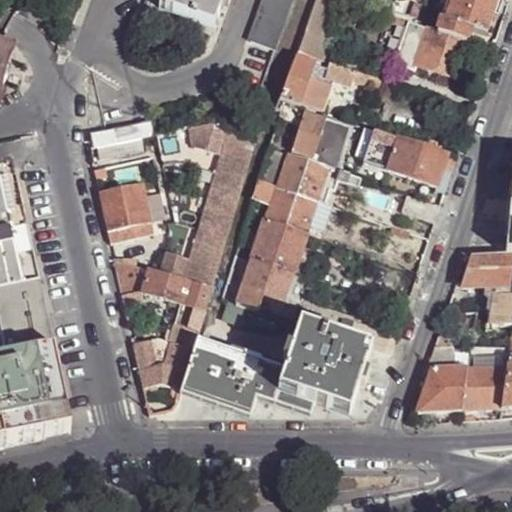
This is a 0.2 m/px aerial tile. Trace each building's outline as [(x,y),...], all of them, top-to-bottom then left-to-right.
[(163,0),(159,12),(215,32),(226,0),(163,0)] [(267,0),(251,45),(276,54),(295,0),(267,0)] [(315,0),(304,33),(320,38),(333,0),(315,0)] [(444,13),(442,21),(471,30),(487,35),(493,17),(498,19),(503,2),(499,0),(498,0),(454,0),(449,15),(444,13)] [(413,7),(410,17),(419,20),(423,11),(413,7)] [(408,23),(398,19),(395,25),(406,29),(393,67),(415,74),(417,68),(415,67),(428,29),(408,23)] [(442,21),(437,33),(467,42),(469,36),(471,30),(442,21)] [(415,67),(417,68),(458,81),(470,44),(467,42),(437,33),(428,29),(415,67)] [(304,33),(297,52),(303,54),(318,58),(322,45),(318,43),(320,38),(304,33)] [(469,36),(467,42),(470,44),(483,48),(485,42),(469,36)] [(17,46),(0,37),(0,108),(2,108),(2,88),(7,61),(17,46)] [(296,55),(295,60),(310,65),(312,60),(296,55)] [(295,60),(280,101),(291,104),(323,115),(334,83),(351,89),(354,82),(352,80),(329,74),(330,71),(313,66),(310,65),(295,60)] [(355,71),(332,64),(330,71),(329,74),(352,80),(355,71)] [(381,79),(355,71),(352,80),(377,89),(381,79)] [(297,135),(290,157),(327,170),(336,172),(344,154),(351,130),(305,114),(297,135)] [(94,137),(99,161),(142,152),(139,140),(154,137),(152,124),(94,137)] [(192,285),(211,291),(250,162),(257,143),(247,136),(223,124),(189,130),(192,146),(227,156),(190,284),(192,285)] [(389,171),(399,140),(374,132),(363,164),(379,170),(379,168),(389,171)] [(437,189),(448,157),(446,156),(427,150),(399,140),(389,171),(388,172),(389,173),(436,188),(437,189)] [(427,150),(446,156),(449,147),(431,140),(427,150)] [(270,151),(266,160),(276,163),(279,154),(270,151)] [(289,158),(278,190),(316,202),(320,191),(327,170),(290,157),(289,158)] [(435,191),(445,194),(451,176),(456,160),(448,157),(437,189),(436,188),(435,191)] [(266,160),(258,184),(269,187),(276,163),(266,160)] [(0,168),(0,296),(39,288),(11,166),(0,168)] [(327,170),(320,191),(329,193),(334,194),(338,182),(341,174),(336,172),(327,170)] [(349,178),(341,174),(338,182),(358,190),(361,181),(349,178)] [(124,179),(125,189),(138,186),(136,176),(124,179)] [(258,184),(254,201),(273,207),(267,223),(305,236),(308,227),(326,233),(335,208),(325,204),(316,202),(278,190),(269,187),(258,184)] [(105,208),(111,234),(129,230),(154,224),(146,185),(138,186),(125,189),(101,194),(105,208)] [(320,191),(316,202),(325,204),(329,193),(320,191)] [(434,206),(407,197),(402,214),(429,222),(434,206)] [(265,223),(252,263),(294,277),(300,260),(302,254),(308,237),(305,236),(267,223),(265,223)] [(129,230),(131,244),(157,238),(154,224),(129,230)] [(111,234),(114,248),(131,244),(129,230),(111,234)] [(243,235),(239,249),(243,251),(248,236),(243,235)] [(165,254),(159,276),(181,282),(188,261),(165,254)] [(302,254),(300,260),(313,265),(316,258),(302,254)] [(494,314),(511,313),(511,254),(506,256),(482,257),(471,257),(462,284),(461,289),(488,288),(498,288),(494,314)] [(205,312),(209,297),(211,291),(192,285),(190,284),(181,282),(159,276),(136,268),(136,260),(116,260),(125,299),(144,296),(182,306),(205,312)] [(294,277),(252,263),(237,306),(247,309),(280,320),(294,277)] [(233,268),(227,284),(232,286),(238,269),(233,268)] [(0,450),(74,434),(39,288),(0,296),(0,306),(13,367),(0,369),(0,450)] [(492,302),(490,314),(494,314),(498,288),(488,288),(487,296),(492,302)] [(237,306),(229,304),(222,321),(240,327),(247,309),(237,306)] [(197,341),(205,312),(182,306),(172,345),(193,352),(197,341)] [(511,327),(511,325),(511,313),(494,314),(492,328),(511,327)] [(349,342),(356,323),(347,319),(340,339),(349,342)] [(372,350),(392,356),(398,336),(356,323),(349,342),(372,350)] [(211,346),(194,396),(253,416),(259,397),(278,403),(281,391),(316,403),(334,409),(351,414),(372,350),(349,342),(340,339),(301,326),(287,371),(261,363),(262,359),(232,350),(231,352),(211,346)] [(169,357),(172,345),(159,341),(153,343),(159,369),(165,369),(164,354),(169,357)] [(193,352),(182,391),(194,396),(211,346),(197,341),(193,352)] [(511,342),(511,348),(510,356),(508,369),(502,410),(511,408),(511,342)] [(135,346),(140,374),(159,369),(153,343),(135,346)] [(182,391),(193,352),(172,345),(169,357),(165,369),(160,389),(172,390),(181,393),(182,391)] [(152,390),(160,389),(165,369),(159,369),(140,374),(143,392),(152,390)] [(468,370),(461,412),(502,410),(508,369),(488,370),(481,370),(468,370)] [(419,415),(461,412),(468,370),(453,371),(433,372),(419,415)] [(143,392),(147,403),(155,401),(152,390),(143,392)] [(180,394),(181,393),(172,390),(170,399),(178,400),(180,394)] [(312,414),(316,403),(281,391),(278,403),(312,414)]
